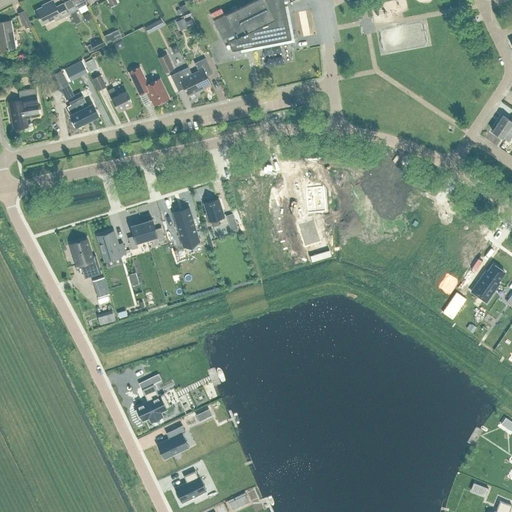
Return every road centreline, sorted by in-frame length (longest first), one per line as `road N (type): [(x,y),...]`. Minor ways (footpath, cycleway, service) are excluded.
road 1 (residential): [(6,188),(162,511)]
road 2 (residential): [(1,158),(332,83)]
road 3 (tertiary): [(6,188),(268,130),(333,128)]
road 4 (tertiary): [(450,167),(400,143),(333,128)]
